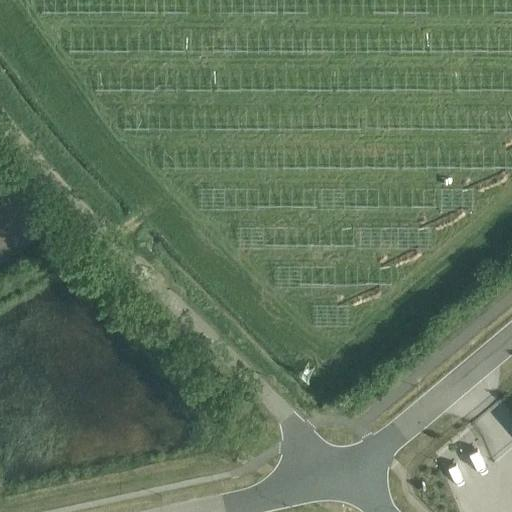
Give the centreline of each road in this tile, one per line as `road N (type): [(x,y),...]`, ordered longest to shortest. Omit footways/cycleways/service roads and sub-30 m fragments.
road 1 (unclassified): [(346,478),(118,250),(0,95)]
road 2 (unclassified): [(346,478),(511,336)]
road 3 (unclassified): [(193,511),(346,478)]
